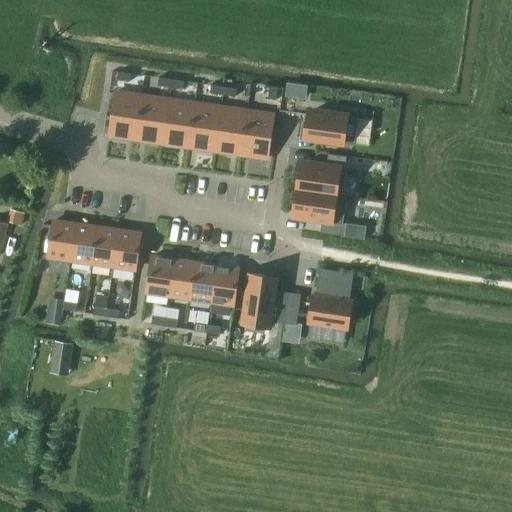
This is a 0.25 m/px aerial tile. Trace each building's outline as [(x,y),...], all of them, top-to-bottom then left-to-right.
[(119,72),(117,80),(130,82),(132,74),(119,72)] [(158,86),(171,88),(172,80),(159,78),(158,86)] [(172,80),(171,88),(183,90),(185,81),(172,80)] [(288,89),(287,96),(303,98),(305,86),(288,84),(288,89)] [(210,94),(223,95),(224,87),(212,85),(210,94)] [(268,99),(276,100),(278,87),(270,86),(268,99)] [(224,87),(223,95),(236,97),(237,89),(224,87)] [(109,136),(137,140),(143,97),(116,93),(109,136)] [(137,140),(163,144),(169,100),(143,97),(137,140)] [(163,144),(189,147),(195,104),(169,100),(163,144)] [(189,147),(215,151),(221,108),(195,104),(189,147)] [(215,151),(241,155),(247,112),(221,108),(215,151)] [(247,112),(241,155),(268,159),(274,115),(247,112)] [(304,122),(301,138),(354,145),(358,117),(330,113),(329,117),(308,114),(307,123),(304,122)] [(357,158),(355,170),(371,172),(373,160),(357,158)] [(300,166),(297,190),(341,196),(342,195),(345,168),(322,165),(321,169),(300,166)] [(297,190),(294,213),(315,216),(314,220),(322,221),(321,233),(340,236),(346,196),(342,195),(341,196),(297,190)] [(11,209),(7,221),(21,226),(25,214),(11,209)] [(0,221),(0,256),(9,224),(0,221)] [(49,257),(71,260),(76,225),(54,221),(49,257)] [(71,260),(92,263),(97,228),(76,225),(71,260)] [(92,263),(114,266),(119,231),(97,228),(92,263)] [(119,231),(114,266),(136,270),(141,234),(119,231)] [(147,293),(169,296),(174,260),(152,257),(147,293)] [(169,296),(190,299),(195,263),(174,260),(169,296)] [(190,299),(212,302),(217,266),(195,263),(190,299)] [(217,266),(212,302),(234,305),(239,270),(217,266)] [(351,274),(321,270),(317,297),(313,296),(309,322),(347,328),(351,302),(347,301),(351,274)] [(243,325),(269,329),(270,321),(284,323),(287,300),(273,298),(276,278),(250,274),(243,325)] [(287,300),(284,323),(298,325),(301,302),(287,300)] [(64,310),(77,312),(78,304),(65,301),(64,310)] [(60,324),(60,322),(61,316),(62,310),(63,308),(49,306),(47,320),(47,322),(60,324)] [(94,315),(106,317),(108,308),(95,306),(94,315)] [(108,308),(106,317),(119,319),(120,310),(108,308)] [(152,324),(164,326),(166,318),(153,316),(152,324)] [(166,318),(164,326),(177,328),(179,320),(166,318)] [(207,333),(208,325),(196,323),(195,331),(207,333)] [(209,325),(208,325),(207,333),(220,335),(221,327),(209,325)] [(52,365),(69,367),(73,344),(56,341),(52,365)]
